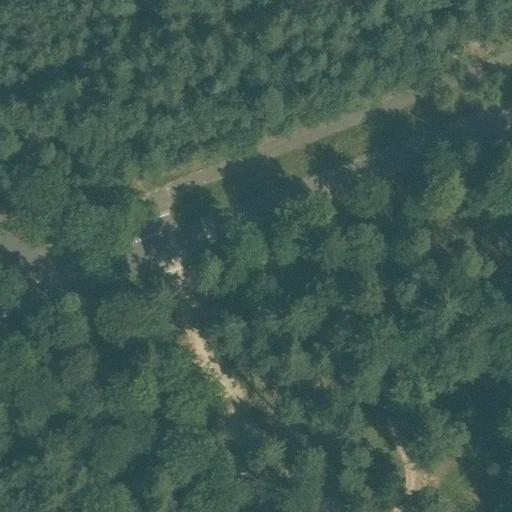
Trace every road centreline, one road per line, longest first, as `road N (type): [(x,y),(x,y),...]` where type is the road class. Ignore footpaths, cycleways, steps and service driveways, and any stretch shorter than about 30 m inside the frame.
road 1 (tertiary): [(162,247),(511,115)]
road 2 (track): [(401,511),(412,496),(413,471),(388,410),(309,323),(291,310),(187,310)]
road 3 (track): [(187,310),(200,366),(248,473),(276,511)]
road 4 (track): [(141,187),(123,131),(134,0)]
road 5 (tertiary): [(162,247),(0,310)]
road 6 (track): [(141,187),(48,194),(0,175)]
